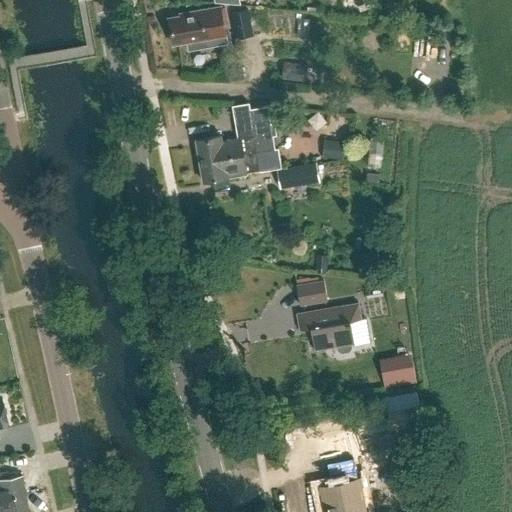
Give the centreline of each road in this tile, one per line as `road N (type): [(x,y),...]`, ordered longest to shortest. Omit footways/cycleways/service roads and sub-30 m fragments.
road 1 (tertiary): [(224,511),(151,230),(109,0)]
road 2 (unclassified): [(86,511),(20,197)]
